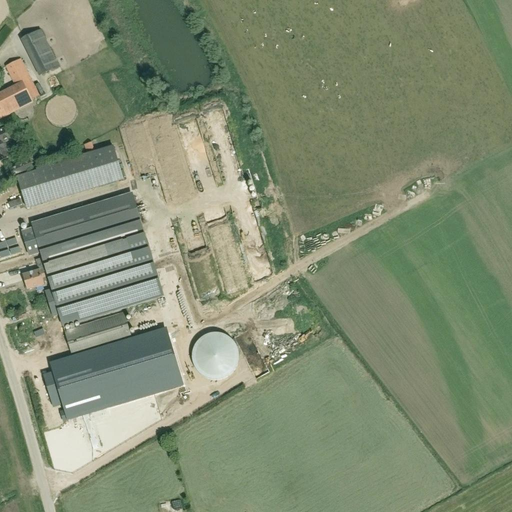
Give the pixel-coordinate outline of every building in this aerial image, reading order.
[(60,68),(41,31),(19,41),(38,78),(60,68)] [(10,78),(15,87),(0,94),(0,120),(32,104),(30,100),(39,95),(20,59),(5,68),(7,73),(10,78)] [(17,127),(14,122),(5,126),(8,131),(17,127)] [(167,122),(151,126),(163,168),(172,166),(174,171),(179,170),(167,122)] [(128,131),(130,143),(144,140),(141,128),(128,131)] [(11,140),(4,129),(0,131),(0,161),(10,156),(4,144),(11,140)] [(114,146),(37,169),(37,171),(18,177),(27,208),(125,180),(114,146)] [(30,166),(10,176),(11,178),(32,169),(30,166)] [(25,231),(24,231),(23,232),(30,256),(41,253),(42,258),(35,260),(38,271),(23,276),(28,290),(44,285),(43,282),(50,280),(53,290),(46,291),(54,318),(60,316),(64,328),(163,299),(144,234),(132,194),(32,224),(33,229),(26,231),(25,231)] [(189,311),(180,313),(182,321),(191,319),(189,311)] [(124,313),(65,332),(72,357),(131,340),(124,313)] [(196,371),(197,372),(199,374),(200,375),(202,376),(204,378),(205,378),(207,379),(209,380),(211,380),(213,381),(215,381),(217,381),(219,380),(221,380),(223,379),(225,379),(227,378),(228,377),(230,376),(231,374),(233,373),(234,371),(235,370),(236,368),(237,366),(238,364),(238,362),(238,360),(239,358),(239,355),(238,353),(238,351),(237,349),(237,348),(236,346),(235,344),(233,342),(232,341),(231,340),(229,338),(227,337),(226,336),(224,335),(222,335),(220,334),(218,334),(216,334),(214,334),(212,334),(210,334),(208,335),(206,336),(204,337),(203,338),(201,339),(200,340),(198,341),(197,343),(196,344),(195,346),(194,348),(193,350),(193,352),(192,354),(192,356),(192,358),(192,360),(192,362),(193,364),(193,366),(194,367),(195,369),(196,371)] [(183,406),(174,408),(177,418),(195,414),(193,406),(183,408),(183,406)] [(156,472),(159,486),(165,485),(162,471),(156,472)]
